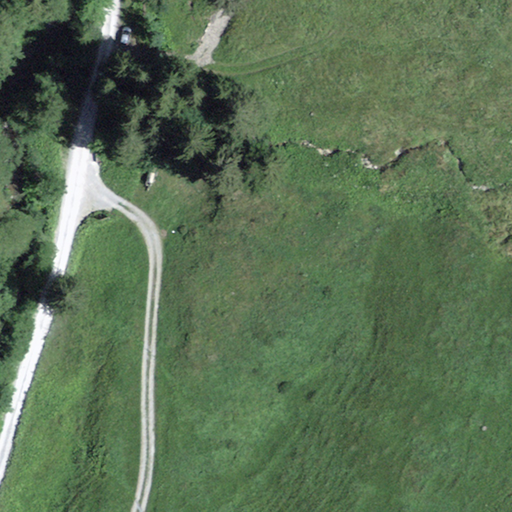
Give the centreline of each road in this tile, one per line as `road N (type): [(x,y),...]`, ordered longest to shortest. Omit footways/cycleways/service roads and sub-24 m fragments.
road 1 (unclassified): [(111,0),(76,191),(0,457)]
road 2 (track): [(76,191),(124,202),(145,222),(154,246),(149,431),(136,511)]
